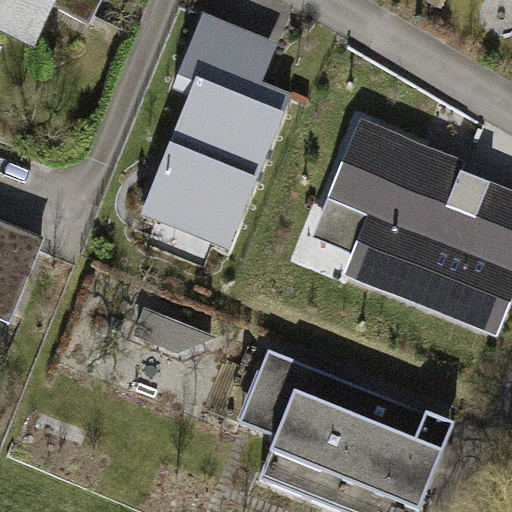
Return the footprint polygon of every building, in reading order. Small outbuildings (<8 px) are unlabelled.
[(81,0),(0,0),(0,25),(55,53),(81,0)] [(157,195),(239,228),(291,100),(250,83),(264,47),(203,22),(176,89),(197,97),(157,195)] [(511,304),(511,197),(361,136),(318,242),(359,258),(350,280),(498,339),(511,304)] [(0,317),(25,327),(55,245),(0,224),(0,317)] [(198,398),(220,341),(151,314),(129,372),(198,398)] [(337,511),(423,511),(457,427),(271,353),(263,373),(300,388),(262,482),(337,511)]
